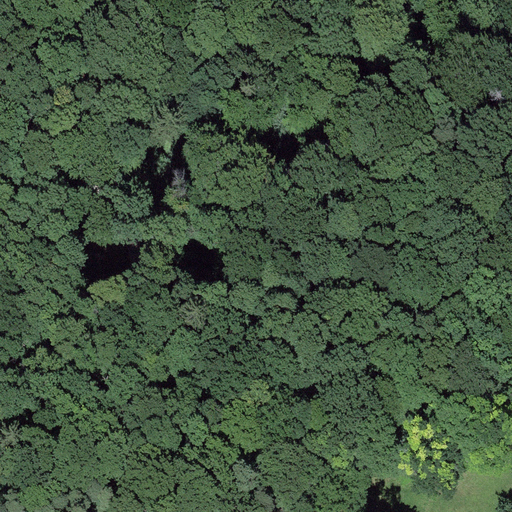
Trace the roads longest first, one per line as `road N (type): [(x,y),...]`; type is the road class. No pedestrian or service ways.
road 1 (track): [(180,480),(141,460),(125,424),(126,362),(141,285),(138,237),(91,173),(24,138),(0,139)]
road 2 (track): [(24,138),(186,55),(248,14),(254,0)]
road 3 (track): [(511,456),(315,465)]
road 4 (track): [(180,480),(315,465)]
